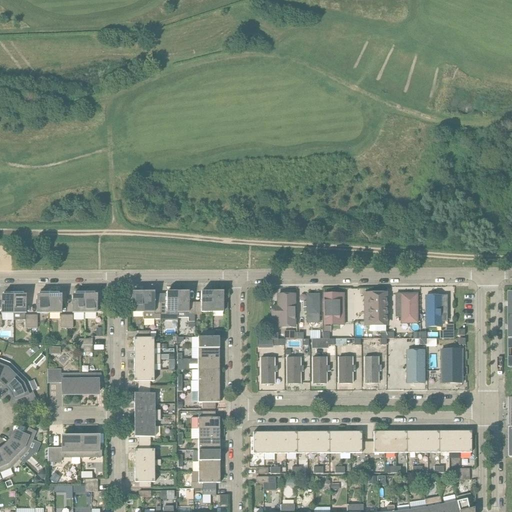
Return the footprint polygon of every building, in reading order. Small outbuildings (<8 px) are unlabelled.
[(384,288),(354,288),(354,302),(384,302),(384,288)] [(201,312),(212,312),(212,292),(201,293),(201,303),(195,303),(195,315),(201,315),(201,312)] [(212,292),(212,312),(223,312),(223,311),(223,304),(223,292),(212,292)] [(443,320),(448,319),(447,292),(425,292),(426,328),(444,327),(443,320)] [(37,314),(49,314),(49,293),(38,293),(38,297),(37,297),(37,314)] [(49,293),(49,314),(61,314),(60,296),(59,296),(58,293),(49,293)] [(72,314),(84,314),(84,293),(74,293),(74,296),(72,296),(72,314)] [(100,313),(100,312),(100,306),(96,306),(96,296),(94,296),(94,293),(84,293),(84,314),(96,314),(96,313),(100,313)] [(132,313),(143,313),(143,293),(132,293),(132,313)] [(160,320),(160,315),(160,303),(154,303),(154,293),(143,293),(143,313),(143,320),(160,320)] [(167,313),(177,313),(177,293),(166,293),(166,303),(160,303),(160,315),(167,315),(167,313)] [(188,315),(195,315),(195,303),(188,303),(188,293),(177,293),(177,313),(188,313),(188,315)] [(1,314),(13,314),(13,294),(3,294),(3,297),(1,297),(1,314)] [(13,294),(13,314),(25,314),(25,297),(23,297),(23,294),(13,294)] [(275,328),(293,328),(293,294),(275,294),(275,306),(269,306),(269,320),(275,320),(275,328)] [(305,323),(317,323),(317,294),(305,294),(305,323)] [(328,326),(343,326),(342,294),(327,294),(327,303),(335,302),(335,317),(328,318),(328,326)] [(416,294),(399,294),(399,325),(416,324),(416,294)] [(367,327),(383,327),(383,303),(367,303),(367,327)] [(296,329),(285,330),(285,338),(296,338),(296,329)] [(134,350),(154,350),(160,350),(160,344),(154,344),(154,338),(150,338),(137,338),(133,338),(134,350)] [(197,349),(219,349),(219,338),(214,338),(201,338),(197,338),(197,349)] [(323,340),(312,340),(312,349),(328,349),(328,346),(328,340),(323,340)] [(197,360),(219,360),(219,349),(197,349),(197,360)] [(439,349),(439,384),(460,383),(460,349),(439,349)] [(134,360),(160,360),(160,355),(154,355),(154,350),(134,350),(134,360)] [(404,384),(423,384),(423,350),(405,350),(404,384)] [(41,355),(32,364),(36,367),(45,358),(41,355)] [(259,384),(271,384),(271,358),(259,359),(259,384)] [(286,385),(298,385),(298,358),(285,358),(286,385)] [(311,385),(324,385),(323,358),(310,358),(311,385)] [(336,385),(350,385),(350,358),(336,358),(336,385)] [(362,385),(376,385),(376,358),(362,358),(362,385)] [(0,380),(3,383),(7,386),(19,374),(10,365),(0,360),(0,380)] [(134,371),(154,371),(154,365),(160,365),(160,360),(134,360),(134,371)] [(197,371),(219,371),(219,360),(197,360),(181,360),(177,360),(177,371),(190,371),(190,364),(197,364),(197,371)] [(62,394),(79,394),(79,375),(59,375),(59,370),(47,371),(47,384),(62,384),(62,394)] [(138,388),(150,388),(150,382),(154,382),(154,371),(134,371),(134,382),(138,382),(138,388)] [(198,382),(219,382),(219,371),(197,371),(198,382)] [(15,399),(16,400),(25,396),(28,403),(35,400),(27,382),(19,374),(7,386),(8,388),(10,390),(12,393),(13,395),(14,397),(15,399)] [(79,375),(79,394),(97,394),(97,384),(100,383),(100,375),(79,375)] [(198,392),(219,392),(219,382),(198,382),(198,392)] [(134,405),(154,405),(154,394),(150,394),(150,388),(138,388),(138,394),(134,394),(134,405)] [(219,392),(198,392),(198,403),(202,403),(202,409),(215,409),(215,403),(219,403),(219,392)] [(160,416),(160,411),(154,411),(154,405),(134,405),(134,416),(160,416)] [(198,430),(219,429),(219,418),(215,418),(215,412),(202,412),(202,418),(198,418),(198,430)] [(134,427),(154,427),(154,421),(160,421),(160,416),(134,416),(134,427)] [(138,444),(150,444),(150,438),(154,438),(154,427),(134,427),(134,438),(138,438),(138,444)] [(198,440),(219,440),(219,429),(198,430),(198,440)] [(6,448),(19,460),(27,451),(35,433),(28,430),(25,437),(16,433),(14,437),(12,441),(6,448)] [(384,454),(395,454),(395,432),(384,433),(384,454)] [(395,454),(406,454),(406,432),(395,432),(395,454)] [(406,454),(417,454),(417,432),(406,432),(406,454)] [(417,454),(428,454),(427,432),(417,432),(417,454)] [(428,454),(438,454),(438,432),(427,432),(428,454)] [(438,454),(449,454),(449,432),(438,432),(438,454)] [(460,453),(460,443),(460,432),(449,432),(449,454),(460,453)] [(253,455),(264,454),(264,433),(253,433),(253,455)] [(264,454),(275,454),(275,433),(264,433),(264,454)] [(275,454),(285,454),(285,433),(275,433),(275,454)] [(285,454),(296,454),(296,433),(285,433),(285,454)] [(296,454),(307,454),(307,433),(296,433),(296,454)] [(307,454),(318,454),(318,433),(307,433),(307,454)] [(318,454),(329,454),(329,433),(318,433),(318,454)] [(329,454),(339,454),(339,433),(329,433),(329,454)] [(339,454),(350,454),(350,433),(339,433),(339,454)] [(361,455),(367,455),(367,442),(361,443),(361,433),(350,433),(350,454),(361,454),(361,455)] [(373,454),(384,454),(384,433),(373,433),(373,442),(367,442),(367,455),(373,455),(373,454)] [(47,463),(54,462),(60,463),(60,458),(80,458),(80,439),(62,439),(62,449),(54,449),(54,456),(47,456),(47,463)] [(80,439),(80,458),(100,458),(100,449),(98,449),(97,439),(80,439)] [(198,451),(219,451),(219,440),(198,440),(198,451)] [(460,443),(460,453),(471,453),(471,443),(460,443)] [(134,461),(154,461),(154,450),(150,450),(150,444),(138,444),(138,450),(134,450),(134,461)] [(0,472),(10,468),(19,460),(6,448),(3,451),(0,453),(0,472)] [(198,462),(219,462),(219,451),(198,451),(198,462)] [(134,472),(154,472),(154,466),(160,466),(160,461),(154,461),(134,461),(134,472)] [(198,473),(219,473),(219,462),(198,462),(198,473)] [(154,472),(134,472),(134,483),(138,483),(138,489),(150,489),(150,483),(154,483),(154,472)] [(198,490),(202,490),(215,490),(215,484),(219,484),(219,473),(198,473),(198,490)] [(56,485),(55,496),(73,496),(73,485),(56,485)] [(456,502),(458,511),(473,511),(474,509),(468,510),(466,500),(456,502)] [(458,511),(456,502),(441,506),(442,511),(458,511)]
